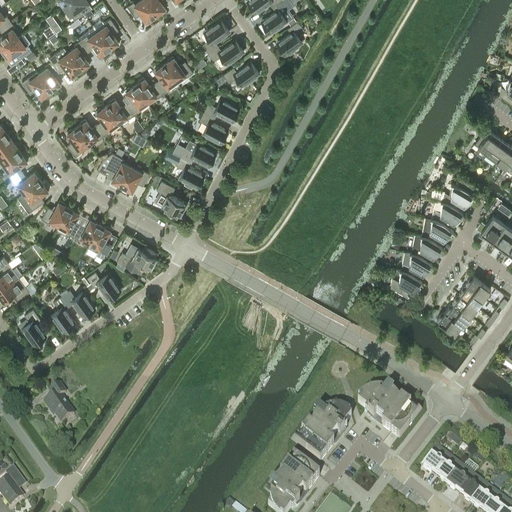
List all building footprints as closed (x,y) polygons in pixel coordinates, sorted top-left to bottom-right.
[(70,0),(64,5),(74,20),(89,9),(83,0),(70,0)] [(156,15),(145,0),(140,0),(135,4),(133,2),(127,6),(135,18),(141,13),(147,23),(152,19),(151,18),(156,15)] [(159,0),(145,0),(156,15),(161,11),(161,13),(166,9),(159,0)] [(283,0),(282,0),(248,0),(246,1),(254,13),(269,2),(272,8),(283,0)] [(281,24),(292,16),(286,9),(293,4),(290,0),(282,0),(283,0),(272,8),(275,11),(261,21),(269,33),(273,29),(275,31),(283,26),(281,24)] [(0,28),(10,21),(6,15),(4,16),(0,10),(0,28)] [(97,31),(109,48),(114,45),(115,46),(119,43),(112,34),(118,30),(110,18),(103,23),(105,25),(97,31)] [(208,53),(218,45),(215,41),(229,31),(221,20),(203,32),(209,40),(202,45),(208,53)] [(10,21),(0,28),(0,30),(3,34),(0,36),(0,47),(2,49),(19,37),(13,28),(15,27),(10,21)] [(298,21),(287,28),(291,33),(276,43),(284,54),(288,51),(290,54),(295,50),(293,48),(302,41),(297,34),(303,29),(298,21)] [(109,48),(97,31),(88,37),(86,35),(80,39),(89,51),(94,47),(100,56),(105,53),(104,52),(109,48)] [(4,55),(7,59),(16,53),(20,59),(20,58),(25,55),(32,50),(27,44),(30,42),(24,33),(19,37),(2,49),(5,54),(4,55)] [(89,51),(80,39),(74,44),(76,46),(67,52),(80,69),(84,66),(85,67),(90,64),(83,55),(89,51)] [(188,47),(184,41),(184,40),(179,44),(184,50),(188,47)] [(218,45),(208,53),(213,61),(220,56),(226,63),(243,51),(235,40),(221,50),(218,45)] [(49,57),(51,60),(59,72),(65,68),(71,77),(76,74),(75,73),(80,69),(67,52),(63,47),(49,57)] [(164,63),(176,81),(185,74),(186,77),(193,72),(185,61),(179,65),(172,56),(168,59),(169,60),(164,63)] [(59,72),(51,60),(45,65),(47,67),(38,73),(50,90),(55,87),(56,88),(61,85),(54,76),(59,72)] [(259,72),(251,61),(237,71),(233,67),(223,74),(229,82),(236,77),(241,85),(243,84),(244,86),(256,78),(254,76),(259,72)] [(176,81),(164,63),(159,67),(158,66),(154,69),(160,78),(155,82),(163,93),(169,89),(168,87),(176,81)] [(50,90),(38,73),(30,79),(28,77),(21,82),(30,93),(35,89),(42,98),(46,95),(46,94),(50,90)] [(163,93),(155,82),(150,86),(143,77),(139,80),(140,81),(135,84),(147,102),(156,95),(157,98),(163,93)] [(499,94),(498,95),(511,104),(511,80),(508,79),(508,80),(505,90),(501,86),(499,94)] [(147,102),(135,84),(130,88),(129,87),(125,90),(131,99),(126,103),(134,114),(140,110),(138,108),(147,102)] [(134,114),(126,103),(121,107),(114,98),(109,101),(110,102),(106,105),(118,123),(126,116),(128,119),(134,114)] [(204,111),(215,117),(217,112),(233,121),(239,108),(220,98),(216,106),(208,102),(204,111)] [(118,123),(106,105),(101,109),(100,108),(95,111),(102,120),(97,124),(105,135),(111,131),(109,129),(118,123)] [(215,117),(204,111),(199,120),(207,124),(202,132),(221,142),(228,130),(212,122),(215,117)] [(105,135),(97,124),(91,128),(85,119),(80,122),(81,123),(76,126),(89,144),(97,137),(99,140),(105,135)] [(89,144),(76,126),(71,130),(71,129),(66,132),(73,141),(67,145),(75,157),(82,152),(80,150),(89,144)] [(483,130),(474,143),(479,147),(475,152),(483,158),(485,155),(499,136),(490,129),(487,133),(483,130)] [(0,152),(14,142),(8,134),(0,139),(0,152)] [(485,155),(483,158),(492,164),(494,163),(494,162),(502,151),(508,143),(499,136),(485,155)] [(209,165),(216,153),(197,143),(189,139),(185,147),(177,143),(172,152),(176,154),(180,156),(191,162),(194,157),(209,165)] [(20,151),(14,142),(0,152),(0,159),(3,163),(20,151)] [(502,151),(494,163),(495,164),(497,161),(505,166),(511,156),(511,145),(508,143),(502,151)] [(176,154),(172,152),(167,149),(163,157),(176,164),(180,156),(176,154)] [(24,156),(20,151),(3,163),(9,172),(7,174),(11,180),(23,172),(19,166),(28,160),(25,155),(24,156)] [(122,185),(132,167),(123,162),(124,159),(112,152),(102,159),(97,169),(108,175),(110,171),(115,174),(111,181),(116,184),(117,182),(122,185)] [(191,162),(180,156),(176,164),(176,165),(183,169),(179,177),(198,187),(204,175),(189,167),(191,162)] [(132,167),(122,185),(127,188),(126,189),(131,192),(136,182),(143,185),(149,173),(142,169),(141,172),(132,167)] [(27,177),(23,172),(11,180),(16,186),(18,184),(24,193),(41,180),(38,176),(39,175),(36,170),(27,177)] [(466,182),(463,180),(461,179),(459,179),(458,185),(456,184),(455,184),(453,184),(451,183),(450,184),(451,184),(449,194),(444,191),(442,201),(447,202),(453,205),(459,210),(460,210),(464,204),(473,197),(474,198),(475,198),(474,196),(472,195),(471,194),(469,192),(475,188),(473,186),(469,184),(466,182)] [(45,185),(41,180),(24,193),(30,201),(28,203),(32,209),(44,201),(40,195),(49,189),(46,184),(45,185)] [(184,209),(187,203),(171,194),(175,187),(161,180),(156,189),(160,191),(155,201),(167,207),(164,211),(176,218),(178,214),(180,214),(183,208),(184,209)] [(58,225),(68,207),(64,204),(64,202),(60,200),(54,210),(48,206),(41,219),(48,222),(49,220),(58,225)] [(447,202),(442,201),(440,200),(440,201),(442,201),(440,209),(433,208),(431,218),(436,219),(437,219),(443,223),(449,227),(449,228),(450,227),(453,221),(463,214),(464,215),(460,210),(459,210),(453,205),(447,202)] [(73,236),(80,224),(74,221),(79,211),(75,208),(74,210),(68,207),(58,225),(68,230),(66,233),(73,236)] [(491,241),(492,241),(504,224),(492,215),(478,235),(481,237),(482,237),(483,237),(484,236),(485,236),(491,241)] [(90,242),(100,224),(95,221),(96,220),(91,217),(86,227),(80,224),(73,236),(80,240),(81,237),(90,242)] [(436,219),(431,218),(430,217),(425,217),(421,235),(426,237),(433,240),(438,244),(439,245),(439,244),(443,238),(452,231),(453,232),(454,232),(450,227),(449,228),(449,227),(443,223),(437,219),(436,219)] [(100,224),(90,242),(88,247),(97,252),(96,254),(103,258),(105,254),(110,244),(112,245),(117,237),(108,233),(111,228),(106,226),(105,227),(100,224)] [(496,244),(503,249),(511,237),(511,229),(504,224),(492,241),(491,241),(490,243),(492,245),(493,245),(494,246),(495,245),(496,245),(496,244)] [(421,235),(415,234),(411,252),(416,254),(422,257),(428,261),(429,262),(429,261),(433,255),(442,248),(443,249),(439,244),(439,245),(438,244),(433,240),(426,237),(421,235)] [(511,255),(511,237),(503,249),(501,252),(504,254),(505,254),(506,254),(507,254),(507,253),(508,253),(511,255)] [(155,257),(157,253),(145,246),(143,250),(131,244),(126,253),(122,251),(117,260),(118,261),(116,265),(123,270),(126,265),(130,268),(136,271),(140,264),(151,270),(154,264),(153,264),(156,258),(155,257)] [(411,252),(407,251),(404,251),(401,269),(401,270),(406,271),(412,274),(418,278),(418,279),(419,278),(422,273),(431,265),(433,267),(433,266),(429,261),(429,262),(428,261),(422,257),(416,254),(411,252)] [(0,289),(18,276),(8,262),(0,267),(0,274),(0,275),(0,289)] [(406,271),(401,270),(401,269),(399,269),(400,270),(398,281),(394,289),(407,297),(412,290),(421,282),(422,284),(423,283),(419,278),(418,279),(418,278),(412,274),(406,271)] [(99,284),(109,299),(120,291),(108,273),(100,278),(95,271),(87,277),(94,288),(99,284)] [(18,300),(29,291),(18,276),(0,289),(0,296),(0,297),(0,299),(2,302),(14,294),(18,300)] [(484,297),(491,288),(474,276),(471,279),(468,279),(465,283),(467,284),(467,285),(484,297)] [(477,307),(484,297),(467,285),(464,288),(462,288),(459,292),(461,293),(460,294),(477,307)] [(62,295),(69,306),(73,303),(84,317),(95,309),(82,291),(75,297),(70,290),(62,295)] [(470,316),(477,307),(460,294),(457,298),(455,297),(452,301),(454,303),(453,303),(470,316)] [(69,306),(62,295),(53,301),(58,308),(51,314),(64,331),(75,323),(65,309),(69,306)] [(502,308),(508,301),(504,298),(498,305),(502,308)] [(463,325),(470,316),(453,303),(451,307),(448,307),(445,311),(444,311),(463,325)] [(32,341),(35,344),(46,336),(36,322),(40,319),(33,309),(25,314),(30,321),(22,327),(28,335),(27,336),(31,341),(32,341)] [(490,316),(494,319),(499,312),(495,309),(490,316)] [(463,325),(444,311),(442,315),(439,314),(437,318),(438,320),(437,321),(454,333),(461,324),(463,325)] [(494,319),(490,316),(485,323),(489,326),(494,319)] [(481,338),(486,330),(482,327),(477,335),(479,336),(481,338)] [(473,343),(479,336),(477,335),(475,333),(469,340),(473,343)] [(364,412),(388,430),(394,435),(399,439),(421,410),(386,383),(381,390),(379,389),(373,390),(369,387),(357,403),(366,409),(364,412)] [(52,412),(60,424),(74,415),(61,396),(66,393),(59,384),(49,392),(53,397),(44,403),(50,413),(52,412)] [(306,452),(320,462),(347,427),(345,425),(351,416),(335,404),(333,408),(327,409),(325,410),(318,405),(291,440),(306,452)] [(430,458),(423,467),(431,473),(431,472),(436,476),(450,457),(437,446),(438,446),(438,445),(436,446),(434,448),(432,450),(431,452),(431,453),(430,455),(430,456),(429,457),(430,458)] [(267,505),(275,511),(287,511),(290,509),(292,511),(319,476),(299,460),(291,453),(263,489),(270,494),(270,498),(270,502),(267,505)] [(450,457),(436,476),(440,479),(440,480),(447,486),(462,466),(450,457)] [(462,466),(447,486),(454,492),(455,491),(460,494),(474,475),(473,474),(478,468),(468,461),(463,467),(462,466)] [(23,497),(17,489),(25,483),(13,467),(5,473),(9,478),(0,484),(0,493),(10,507),(23,497)] [(474,475),(460,494),(464,498),(463,499),(471,504),(486,484),(474,475)] [(486,484),(471,504),(478,510),(479,509),(482,511),(483,511),(498,494),(486,484)] [(498,494),(483,511),(502,511),(510,503),(498,494)] [(511,511),(511,504),(510,503),(502,511),(511,511)]
